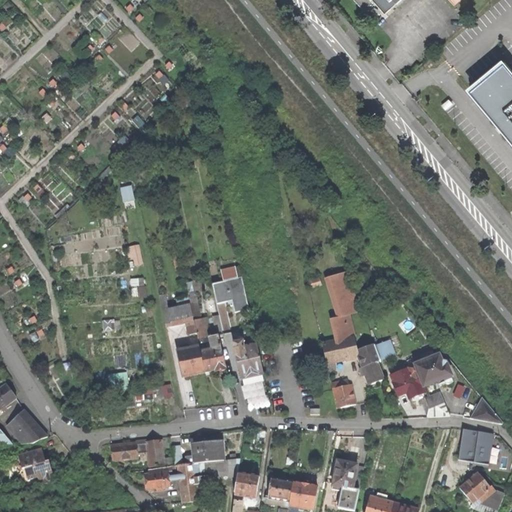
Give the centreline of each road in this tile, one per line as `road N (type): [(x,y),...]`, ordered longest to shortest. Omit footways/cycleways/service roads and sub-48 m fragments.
road 1 (residential): [(78,447),(92,435),(247,422),(454,422),(502,430),(511,441)]
road 2 (secondary): [(295,0),(511,258)]
road 3 (residential): [(0,340),(78,447)]
